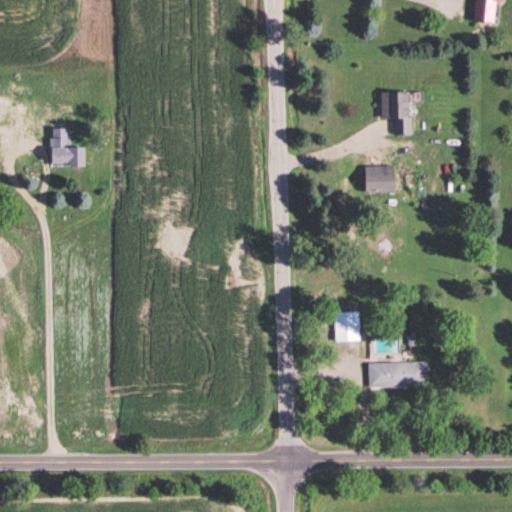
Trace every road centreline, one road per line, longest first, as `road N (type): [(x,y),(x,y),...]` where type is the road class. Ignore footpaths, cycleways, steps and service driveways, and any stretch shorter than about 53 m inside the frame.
road 1 (residential): [(292,511),(278,0)]
road 2 (residential): [(0,469),(511,464)]
